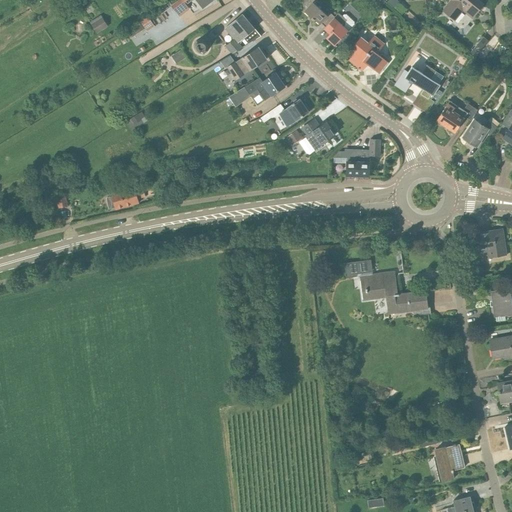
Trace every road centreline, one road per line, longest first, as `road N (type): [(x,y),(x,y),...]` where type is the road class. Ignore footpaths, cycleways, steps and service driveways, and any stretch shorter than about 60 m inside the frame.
road 1 (tertiary): [(421,175),(411,141),(330,81),(252,0)]
road 2 (residential): [(501,511),(457,286)]
road 3 (secondary): [(405,187),(185,221)]
road 4 (secondary): [(185,221),(407,208)]
road 5 (secondary): [(0,266),(185,221)]
